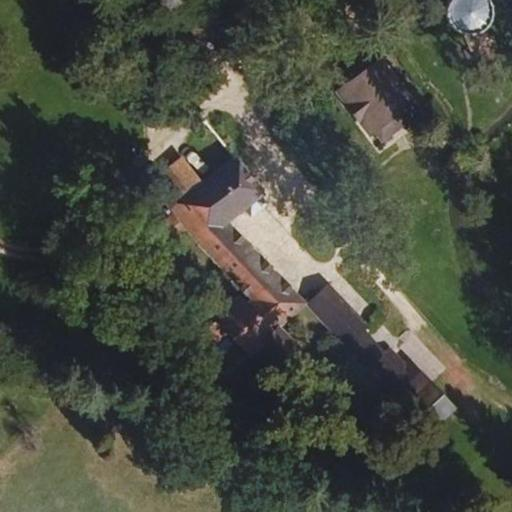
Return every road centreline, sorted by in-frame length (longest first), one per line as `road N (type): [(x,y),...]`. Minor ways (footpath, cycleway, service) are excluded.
road 1 (track): [(511,407),(374,272),(242,106),(392,0)]
road 2 (track): [(242,106),(178,37),(150,101),(148,143),(55,255),(74,335),(0,389)]
road 3 (track): [(74,335),(427,489),(447,511)]
